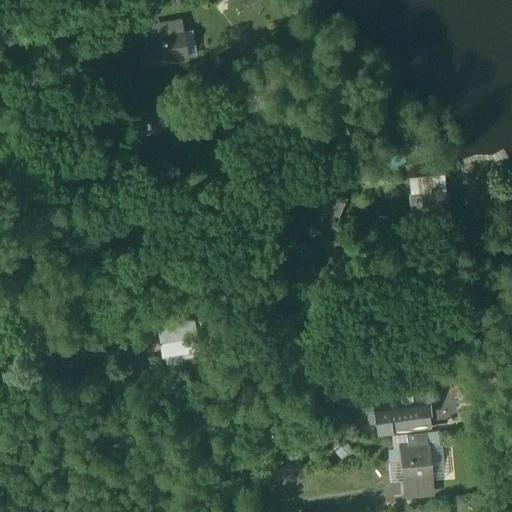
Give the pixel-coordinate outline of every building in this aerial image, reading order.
[(98,17),(101,38),(120,32),(118,14),(98,17)] [(140,37),(145,65),(184,58),(180,32),(178,22),(159,25),(161,35),(151,37),(151,35),(140,37)] [(138,133),(140,147),(179,144),(179,142),(172,142),(170,114),(177,114),(177,112),(139,115),(140,133),(138,133)] [(418,194),(420,212),(447,210),(445,191),(418,194)] [(342,209),(342,194),(324,193),(323,209),(342,209)] [(278,259),(278,260),(302,257),(301,251),(277,254),(278,259)] [(313,274),(311,256),(302,257),(304,275),(313,274)] [(304,275),(302,257),(278,260),(280,278),(304,275)] [(269,260),(271,279),(280,278),(278,260),(278,259),(269,260)] [(188,263),(189,285),(205,284),(204,262),(188,263)] [(161,354),(161,356),(198,350),(193,322),(156,328),(157,329),(161,329),(164,354),(161,354)] [(427,388),(416,390),(420,414),(430,412),(427,388)] [(380,419),(420,414),(416,390),(377,395),(380,419)] [(373,420),(380,419),(377,395),(370,396),(373,420)] [(414,433),(415,445),(427,444),(438,443),(437,431),(414,433)] [(400,446),(405,495),(431,492),(427,444),(415,445),(400,446)]
